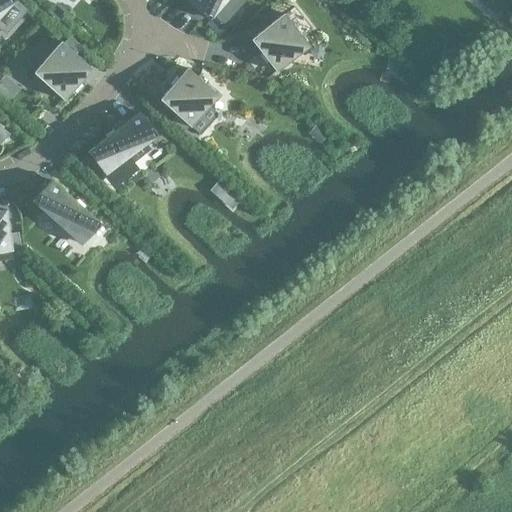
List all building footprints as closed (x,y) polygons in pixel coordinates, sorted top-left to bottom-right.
[(13,0),(0,0),(0,28),(6,33),(26,11),(13,0)] [(188,0),(209,19),(225,0),(188,0)] [(283,15),(251,39),(276,71),(308,47),(283,15)] [(61,42),(34,72),(64,100),(91,69),(75,55),(79,50),(67,39),(63,44),(61,42)] [(187,69),(160,99),(190,126),(217,96),(187,69)] [(149,82),(160,93),(172,82),(161,70),(149,82)] [(0,80),(0,92),(8,100),(22,86),(7,73),(0,80)] [(139,113),(89,152),(106,174),(127,157),(132,164),(151,149),(146,142),(156,134),(139,113)] [(0,142),(2,144),(12,134),(0,122),(0,142)] [(52,181),(33,201),(81,244),(100,223),(52,181)] [(5,210),(0,210),(0,261),(13,259),(11,245),(5,210)]
